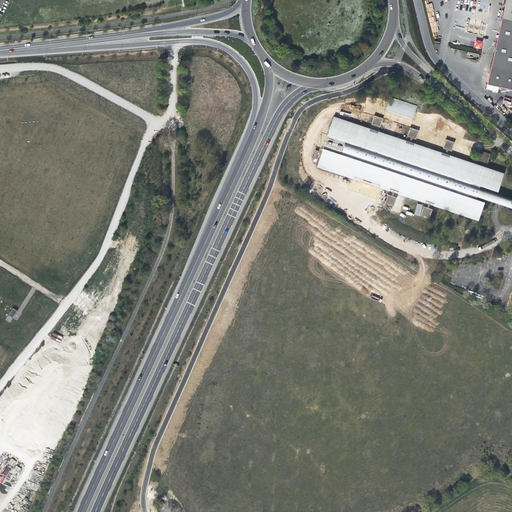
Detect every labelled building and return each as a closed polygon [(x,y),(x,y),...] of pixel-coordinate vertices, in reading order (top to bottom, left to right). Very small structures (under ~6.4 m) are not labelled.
[(511,70),(511,0),(505,0),(499,29),(493,54),(490,65),(511,70)] [(481,49),(482,41),(475,40),(474,48),(481,49)] [(511,88),(511,70),(490,65),(487,83),(511,88)] [(414,119),(417,105),(390,97),(386,111),(414,119)] [(326,138),(324,145),(317,167),(392,192),(390,195),(387,194),(384,203),(392,206),(395,197),(392,196),(393,192),(402,195),(427,203),(426,207),(422,206),(422,208),(419,215),(428,218),(430,213),(431,208),(428,207),(429,204),(477,220),(483,202),(474,199),(475,197),(476,193),(478,194),(479,195),(480,191),(477,190),(478,187),(479,185),(497,191),(503,172),(446,153),(447,150),(451,151),(454,142),(445,139),(442,148),(446,149),(444,153),(411,141),(412,138),(416,139),(419,130),(410,127),(407,136),(410,137),(409,141),(379,131),(375,130),(375,129),(376,126),(380,127),(383,118),(374,115),(371,124),(374,125),(373,127),(373,129),(334,116),(326,138)] [(486,163),(489,154),(480,151),(477,160),(486,163)] [(475,197),(490,202),(510,208),(511,201),(511,198),(478,187),(477,190),(480,191),(479,195),(478,194),(476,193),(475,197)] [(10,322),(17,311),(12,308),(5,320),(10,322)] [(59,342),(62,337),(54,333),(51,338),(59,342)] [(8,463),(12,467),(17,462),(12,458),(8,463)] [(17,474),(21,469),(17,465),(12,471),(17,474)] [(4,478),(11,469),(7,466),(0,475),(4,478)]
